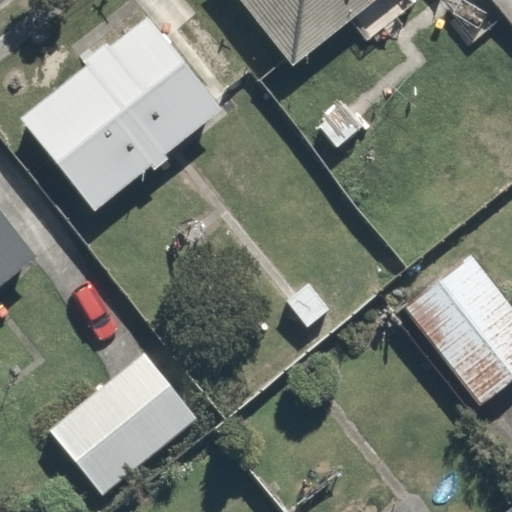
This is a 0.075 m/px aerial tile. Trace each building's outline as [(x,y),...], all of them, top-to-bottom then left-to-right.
[(171,0),(226,70),(314,0),(171,0)] [(0,86),(0,170),(34,212),(164,106),(89,14),(0,86)] [(511,309),(451,234),(391,283),(483,397),(511,373),(511,309)] [(137,343),(37,417),(94,495),(194,420),(137,343)] [(511,421),(492,437),(511,462),(511,421)]
